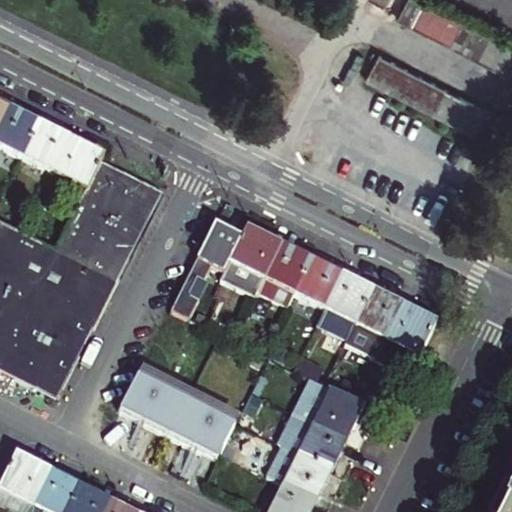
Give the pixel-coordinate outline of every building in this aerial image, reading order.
[(335,4),(326,0),(260,0),(321,31),(335,4)] [(408,0),(399,19),(453,47),(467,54),(511,77),(511,46),(440,8),(423,0),(408,0)] [(368,82),(422,109),(437,116),(477,137),(490,112),(381,56),(368,82)] [(0,135),(11,115),(0,109),(0,135)] [(11,115),(0,135),(0,150),(23,162),(39,130),(11,115)] [(23,162),(54,177),(70,145),(39,130),(23,162)] [(89,194),(103,168),(105,162),(70,145),(54,177),(89,194)] [(141,241),(164,198),(103,168),(89,194),(79,212),(141,241)] [(95,332),(141,241),(79,212),(57,256),(0,227),(0,375),(35,393),(36,390),(56,400),(92,331),(95,332)] [(215,228),(211,237),(217,240),(221,231),(215,228)] [(211,237),(198,263),(226,277),(231,267),(243,242),(221,231),(217,240),(211,237)] [(231,267),(264,284),(281,250),(248,233),(243,242),(231,267)] [(259,295),(290,310),(295,300),(312,266),(281,250),(264,284),(259,295)] [(326,315),(342,281),(312,266),(295,300),(326,315)] [(326,315),(355,330),(372,296),(342,281),(326,315)] [(348,343),(378,358),(385,344),(401,311),(372,296),(355,330),(348,343)] [(385,344),(420,362),(437,329),(401,311),(385,344)] [(280,352),(276,361),(288,366),(291,358),(280,352)] [(120,417),(169,442),(187,406),(138,382),(120,417)] [(294,419),(314,430),(347,446),(364,411),(311,385),(294,419)] [(169,442),(218,465),(221,459),(236,430),(187,406),(169,442)] [(347,446),(314,430),(310,438),(300,433),(290,455),(332,476),(347,446)] [(284,490),(317,507),(332,476),(290,455),(287,454),(276,476),(288,482),(284,490)] [(0,508),(7,511),(33,511),(51,477),(17,460),(0,493),(0,508)] [(51,477),(33,511),(72,511),(82,492),(51,477)] [(511,483),(506,480),(490,511),(509,511),(511,506),(511,483)] [(314,511),(317,507),(284,490),(272,511),(263,511),(261,511),(260,511),(314,511)] [(110,511),(112,508),(82,492),(72,511),(110,511)]
